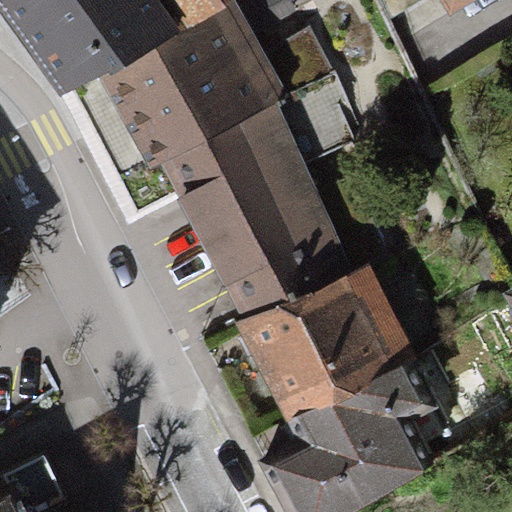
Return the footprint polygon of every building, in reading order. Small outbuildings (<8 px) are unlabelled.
[(7,0),(68,84),(105,58),(109,68),(210,0),(7,0)] [(323,284),(359,269),(358,268),(386,255),(363,207),(325,225),(296,163),(353,138),(339,103),(346,99),(333,69),(329,71),(307,29),(305,29),(306,30),(256,55),(245,30),(293,7),(289,0),(210,0),(109,68),(105,58),(68,84),(135,211),(182,189),(248,313),(323,284)] [(376,0),(382,12),(401,0),(448,0),(451,3),(455,0),(376,0)] [(372,376),(407,359),(359,269),(323,284),(248,313),(242,317),(293,414),(374,380),(372,376)] [(302,438),(264,458),(291,511),(334,511),(427,460),(404,415),(429,401),(407,359),(372,376),(374,380),(293,414),(290,415),(302,438)] [(7,481),(0,484),(0,511),(70,511),(43,452),(3,471),(7,481)]
